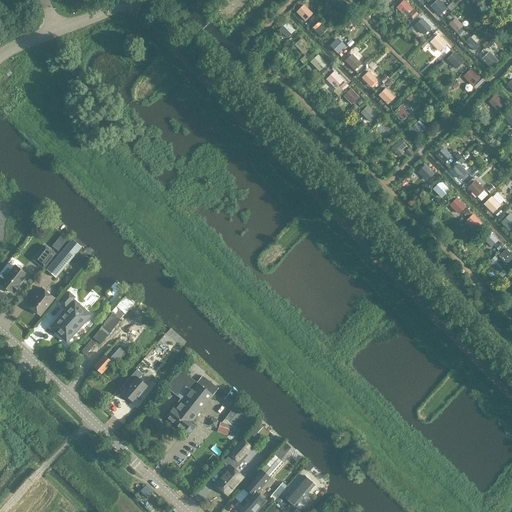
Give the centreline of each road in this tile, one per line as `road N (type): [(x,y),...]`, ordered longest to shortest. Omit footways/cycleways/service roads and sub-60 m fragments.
road 1 (unclassified): [(187,511),(0,332)]
road 2 (track): [(1,511),(94,422)]
